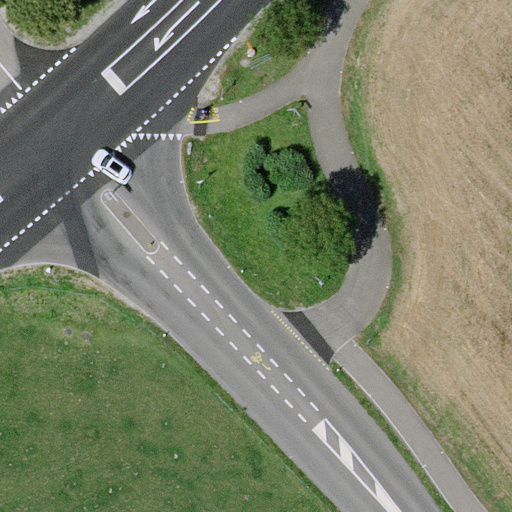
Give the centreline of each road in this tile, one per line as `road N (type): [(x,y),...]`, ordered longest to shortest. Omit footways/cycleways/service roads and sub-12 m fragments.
road 1 (tertiary): [(65,146),(389,511)]
road 2 (track): [(313,64),(354,142),(372,207),(374,253),(359,303),(277,380)]
road 3 (secondary): [(216,0),(65,146)]
